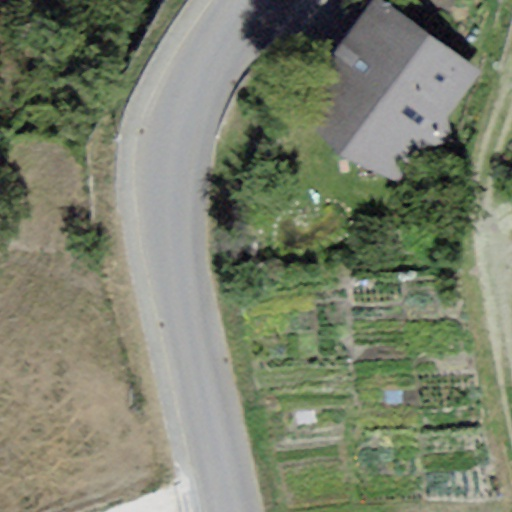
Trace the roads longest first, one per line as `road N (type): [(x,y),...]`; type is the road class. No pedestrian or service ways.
road 1 (tertiary): [(270,0),(198,96),(177,186),(186,294),(237,511)]
road 2 (track): [(511,348),(500,213),(511,121)]
